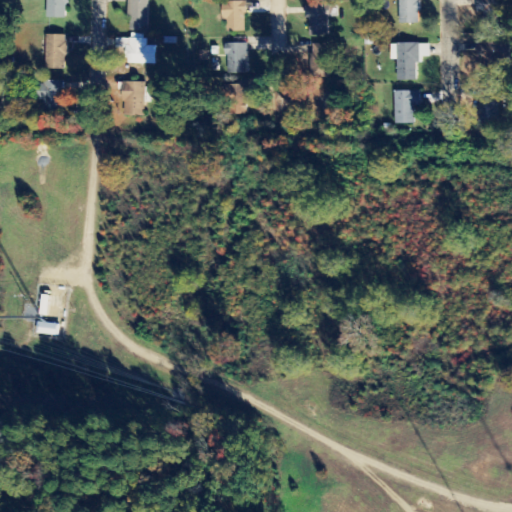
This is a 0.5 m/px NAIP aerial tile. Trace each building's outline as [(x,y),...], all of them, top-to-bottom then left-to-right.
[(48,0),(48,19),(67,20),(68,5),(71,6),(71,0),(48,0)] [(129,0),(129,33),(149,34),(149,0),(129,0)] [(400,0),(401,25),(421,25),(420,0),(400,0)] [(504,30),(503,0),(477,0),(478,14),(484,13),(484,30),(504,30)] [(248,32),(247,3),(225,3),(226,33),(248,32)] [(329,37),(329,7),(308,7),(308,37),(329,37)] [(133,35),(133,40),(117,40),(117,49),(128,49),(128,66),(158,66),(158,47),(149,47),(149,40),(145,40),(145,35),(133,35)] [(48,36),(46,74),(65,74),(66,57),(69,57),(69,43),(66,43),(67,36),(48,36)] [(247,39),(237,40),(237,45),(228,45),(228,74),(248,74),(247,39)] [(479,44),(479,58),(485,58),(485,76),(498,76),(497,43),(479,44)] [(431,45),(392,44),(392,61),(398,61),(398,82),(418,83),(419,58),(431,59),(431,45)] [(311,80),(330,79),(329,45),(311,45),(311,80)] [(44,82),(44,85),(37,85),(36,101),(43,101),(43,116),(65,116),(65,82),(44,82)] [(130,83),(130,91),(124,91),(124,118),(147,118),(148,84),(130,83)] [(238,107),(248,107),(247,86),(226,87),(227,103),(238,102),(238,107)] [(478,90),(478,124),(498,124),(497,89),(478,90)] [(414,125),(414,107),(421,107),(421,92),(395,93),(395,125),(414,125)]
